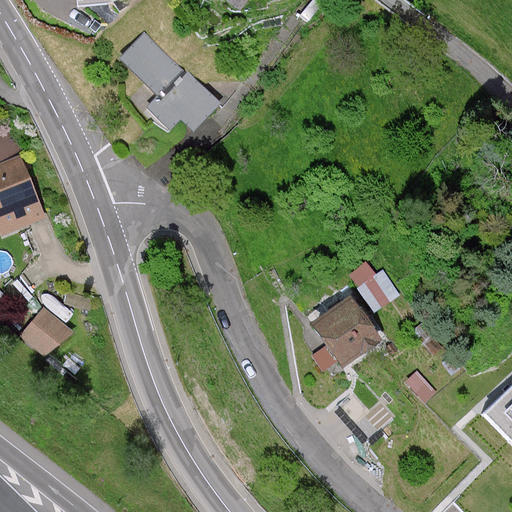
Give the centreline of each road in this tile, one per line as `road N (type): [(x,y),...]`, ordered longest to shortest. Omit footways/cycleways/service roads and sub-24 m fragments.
road 1 (unclassified): [(98,210),(121,202),(162,206),(199,227),(299,434),(379,511)]
road 2 (tertiary): [(98,210),(150,374),(183,446),(229,511)]
road 3 (tertiary): [(0,13),(98,210)]
road 4 (unclassified): [(511,103),(394,0)]
